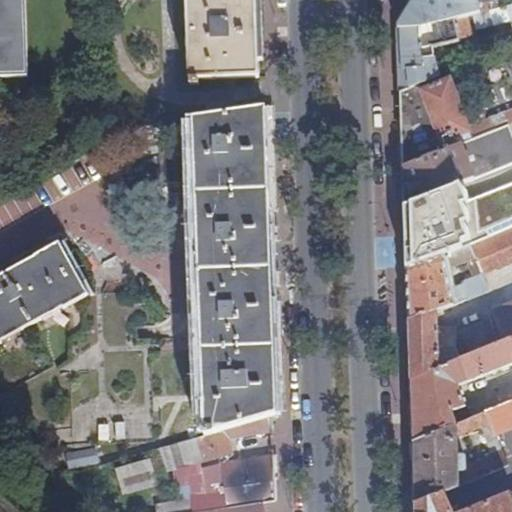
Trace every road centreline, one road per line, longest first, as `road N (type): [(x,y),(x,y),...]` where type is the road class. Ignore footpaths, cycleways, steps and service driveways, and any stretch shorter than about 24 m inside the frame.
road 1 (primary): [(370,511),(353,0)]
road 2 (primary): [(299,0),(311,511)]
